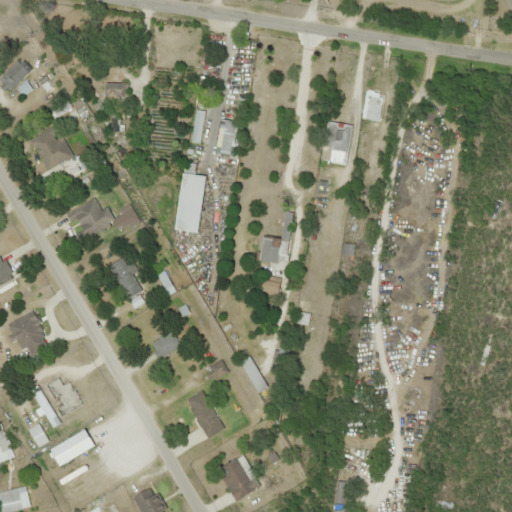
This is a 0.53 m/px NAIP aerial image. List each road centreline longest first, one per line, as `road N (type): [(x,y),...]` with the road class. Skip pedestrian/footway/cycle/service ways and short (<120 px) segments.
road 1 (residential): [(108,0),(511,61)]
road 2 (residential): [(194,511),(0,182)]
